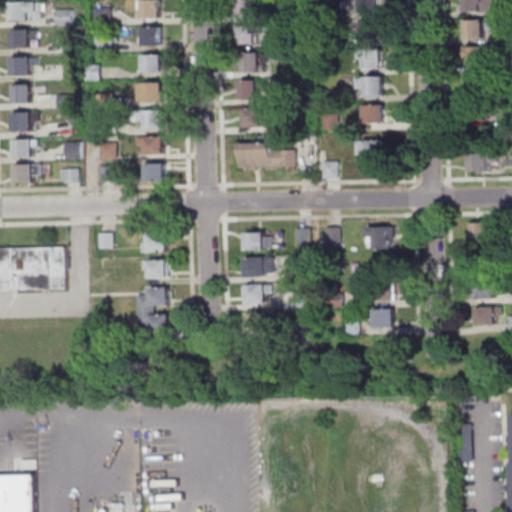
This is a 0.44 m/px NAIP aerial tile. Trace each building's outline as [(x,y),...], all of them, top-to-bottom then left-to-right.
[(238,0),(260,0),(260,12),(239,12),(238,0)] [(467,13),(466,0),(494,0),(495,12),(467,13)] [(13,5),(14,23),(46,21),(46,3),(13,5)] [(146,3),(146,20),(164,20),(164,3),(146,3)] [(99,9),(99,24),(114,24),(114,9),(99,9)] [(59,11),(59,26),(75,26),(75,11),(59,11)] [(485,39),(467,39),(466,23),(485,22),(485,39)] [(240,24),(264,23),(264,43),(240,43),(240,24)] [(138,30),(139,37),(147,37),(147,48),(166,48),(165,29),(138,30)] [(16,32),(16,51),(42,50),(41,31),(16,32)] [(66,39),(67,54),(83,54),(83,39),(66,39)] [(358,58),(359,48),(384,49),(383,66),(366,66),(366,58),(358,58)] [(492,66),(468,67),(468,50),(492,49),(492,66)] [(244,51),(271,51),(272,61),(262,61),(262,70),(244,71),(244,51)] [(146,57),(147,75),(166,75),(166,57),(146,57)] [(15,59),(15,78),(34,78),(34,67),(41,67),(41,59),(15,59)] [(68,66),(68,82),(84,82),(83,66),(68,66)] [(357,76),(385,75),(386,93),(366,94),(366,87),(357,88),(357,76)] [(242,80),(259,79),(259,98),(243,99),(242,80)] [(166,84),(167,103),(144,104),(143,85),(166,84)] [(17,88),(17,107),(35,106),(35,87),(17,88)] [(60,97),(61,110),(75,110),(75,97),(60,97)] [(358,105),(385,104),(386,121),(367,122),(366,114),(358,115),(358,105)] [(490,122),(473,123),(472,106),(489,105),(490,122)] [(246,108),(269,108),(269,126),(247,127),(246,108)] [(324,112),(341,112),(341,140),(324,141),(324,112)] [(141,114),(142,123),(149,123),(149,133),(168,132),(168,113),(141,114)] [(17,115),(17,133),(36,133),(36,125),(44,125),(44,115),(17,115)] [(105,122),(105,135),(120,136),(120,122),(105,122)] [(141,139),(141,148),(150,148),(150,157),(168,157),(168,139),(141,139)] [(364,139),(386,139),(386,158),(364,159),(364,139)] [(102,157),(120,157),(120,141),(102,141),(102,157)] [(241,141),(274,141),(274,148),(299,148),(300,165),(241,166),(241,141)] [(18,143),(19,159),(38,159),(37,142),(18,143)] [(69,143),(70,161),(85,161),(85,143),(69,143)] [(471,157),(499,156),(499,164),(490,164),(490,172),(471,173),(471,157)] [(324,161),(340,160),(341,178),(324,178),(324,161)] [(149,166),(150,184),(170,183),(170,166),(149,166)] [(19,167),(19,186),(38,186),(38,177),(46,177),(45,167),(19,167)] [(104,168),(104,184),(120,184),(120,167),(104,168)] [(69,171),(69,185),(83,185),(83,171),(69,171)] [(473,225),(491,225),(491,243),(474,244),(473,225)] [(328,244),(328,230),(343,229),(343,244),(328,244)] [(298,246),(297,231),(311,230),(312,246),(298,246)] [(376,252),(376,239),(369,239),(369,230),(391,230),(392,251),(376,252)] [(117,235),(117,251),(103,251),(103,235),(117,235)] [(267,250),(267,253),(247,254),(247,236),(267,235),(267,239),(276,239),(276,250),(267,250)] [(150,255),(150,238),(169,237),(169,254),(150,255)] [(0,251),(70,250),(70,291),(0,292),(0,251)] [(248,281),(247,261),(268,260),(268,280),(248,281)] [(151,281),(151,264),(170,263),(170,280),(151,281)] [(296,282),(296,266),(311,265),(311,281),(296,282)] [(478,301),(478,284),(507,283),(507,293),(498,293),(498,301),(478,301)] [(375,293),(368,293),(367,284),(377,284),(377,286),(395,285),(396,303),(376,303),(375,293)] [(249,306),(248,288),(268,288),(268,305),(249,306)] [(153,328),(140,329),(140,297),(152,297),(152,291),(171,291),(171,309),(157,309),(158,318),(172,318),(172,335),(153,336),(153,328)] [(295,309),(295,294),(311,294),(311,309),(295,309)] [(479,328),(479,310),(498,309),(499,327),(479,328)] [(376,312),(396,311),(397,330),(377,330),(376,312)] [(250,334),(250,316),(267,315),(267,333),(250,334)] [(347,336),(346,322),(361,322),(362,335),(347,336)] [(0,511),(0,477),(38,477),(39,511),(0,511)]
